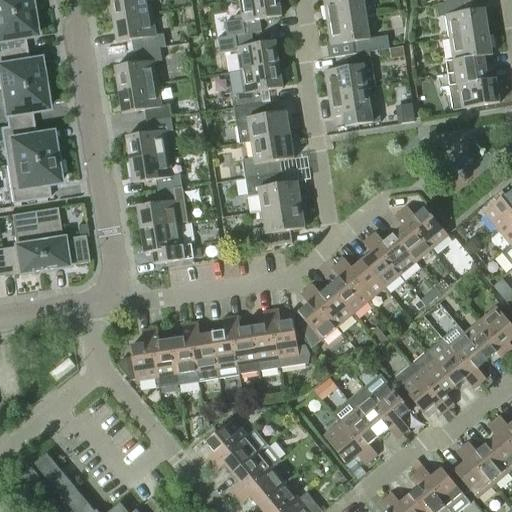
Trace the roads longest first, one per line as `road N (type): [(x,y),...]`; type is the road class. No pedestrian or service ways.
road 1 (residential): [(111,293),(71,0)]
road 2 (residential): [(218,511),(101,369),(91,307)]
road 3 (residential): [(111,293),(157,303),(285,286),(337,240)]
road 4 (residential): [(337,240),(302,62),(302,0)]
road 5 (residential): [(343,511),(425,441),(458,437),(511,386)]
